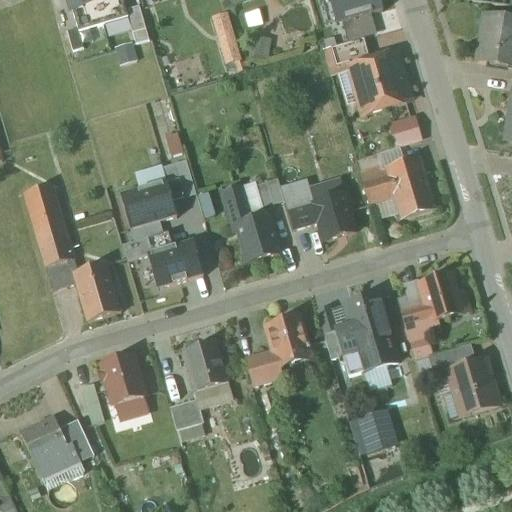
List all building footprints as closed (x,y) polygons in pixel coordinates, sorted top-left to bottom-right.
[(119,0),(69,0),(80,34),(126,20),(119,0)] [(511,22),(486,18),(478,63),(511,69),(511,22)] [(230,19),(216,23),(228,68),(243,64),(230,19)] [(360,68),(376,64),(370,44),(339,52),(343,66),(358,62),(360,68)] [(366,121),(420,106),(406,55),(376,64),(360,68),(352,71),(366,121)] [(438,216),(424,163),(391,172),(363,180),(371,209),(399,202),(405,225),(438,216)] [(125,196),(135,231),(182,218),(172,183),(125,196)] [(287,212),(279,186),(262,191),(269,217),(287,212)] [(289,215),(294,235),(323,228),(328,247),(362,238),(351,198),(317,207),(316,208),(311,188),(285,195),(290,215),(289,215)] [(58,189),(28,198),(51,272),(80,264),(58,189)] [(234,237),(240,236),(250,271),(284,262),(272,220),(256,224),(247,190),(223,197),(234,237)] [(169,233),(124,245),(129,263),(147,258),(155,289),(201,277),(190,238),(172,243),(169,233)] [(114,267),(78,277),(90,323),(126,313),(114,267)] [(423,290),(430,309),(405,316),(414,347),(444,338),(441,326),(471,316),(459,279),(423,290)] [(346,311),(353,333),(338,337),(345,365),(368,359),(368,358),(400,348),(385,299),(346,311)] [(309,322),(269,333),(276,357),(250,364),(258,394),(291,385),(287,372),(320,363),(309,322)] [(222,348),(187,357),(197,397),(232,388),(222,348)] [(492,364),(479,367),(474,353),(431,366),(438,389),(454,385),(465,426),(506,414),(492,364)] [(140,359),(105,369),(117,411),(153,401),(140,359)] [(199,406),(173,413),(179,436),(205,430),(199,406)] [(44,486),(83,469),(83,470),(95,465),(78,427),(66,433),(64,427),(61,421),(22,438),(44,486)]
